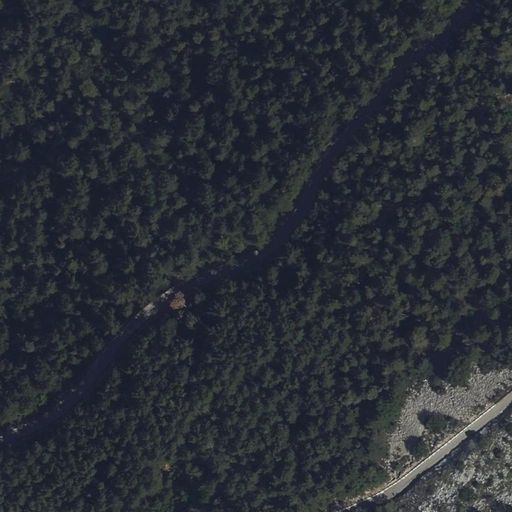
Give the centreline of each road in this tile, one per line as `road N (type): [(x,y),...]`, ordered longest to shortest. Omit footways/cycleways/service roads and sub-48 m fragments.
road 1 (tertiary): [(478,0),(409,56),(341,137),(288,229),(264,253),(177,292),(31,423),(0,434)]
road 2 (tertiary): [(352,511),(389,496),(511,398)]
